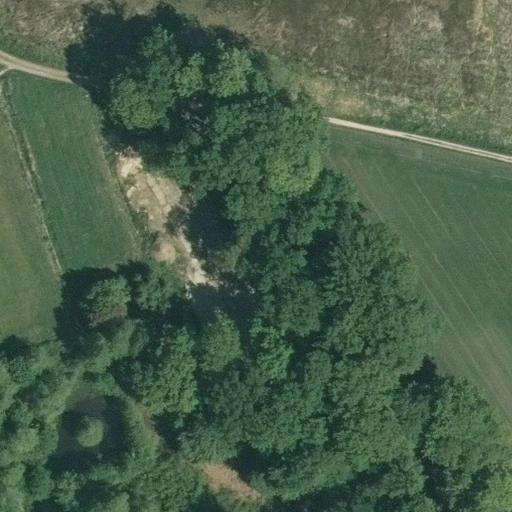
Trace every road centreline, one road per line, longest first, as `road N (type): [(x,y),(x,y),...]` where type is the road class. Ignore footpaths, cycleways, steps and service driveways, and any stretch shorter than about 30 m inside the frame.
road 1 (track): [(454,511),(232,146),(197,110),(173,100)]
road 2 (track): [(173,100),(13,60)]
